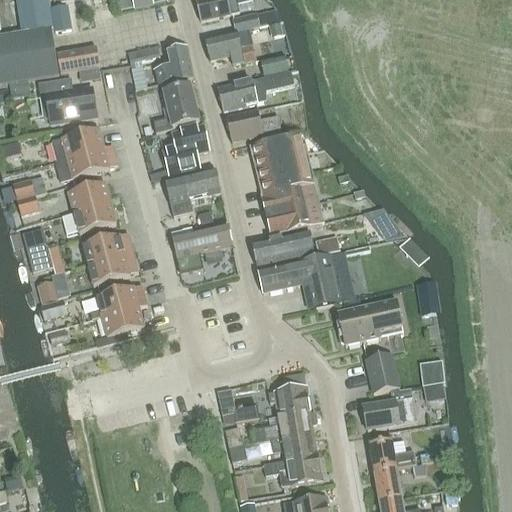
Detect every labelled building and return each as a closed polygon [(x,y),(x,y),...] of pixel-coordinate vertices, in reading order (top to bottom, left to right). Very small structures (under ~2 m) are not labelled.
[(15,0),(22,36),(0,39),(0,87),(59,78),(52,32),(55,31),(56,36),(71,33),(68,9),(51,12),(48,0),(15,0)] [(119,14),(135,11),(152,7),(150,0),(132,0),(133,0),(128,1),(128,0),(116,3),(119,14)] [(253,4),(252,0),(210,0),(196,3),(201,25),(240,16),(238,8),(253,4)] [(233,23),(236,35),(260,29),(257,17),(233,23)] [(205,43),(210,64),(231,59),(233,69),(256,63),(253,48),(241,51),(238,36),(205,43)] [(57,57),(61,77),(100,70),(97,50),(57,57)] [(129,56),(129,57),(132,72),(143,70),(142,64),(160,60),(158,50),(129,56)] [(170,72),(159,75),(162,87),(173,85),(173,86),(194,81),(187,50),(166,54),(170,72)] [(261,64),(265,80),(289,75),(285,58),(261,64)] [(108,87),(122,85),(120,70),(105,73),(108,87)] [(280,78),(218,92),(223,116),(257,108),(257,107),(255,98),(266,95),(294,89),(291,75),(280,78)] [(39,88),(41,101),(44,120),(47,123),(50,122),(51,129),(97,122),(92,92),(64,96),(62,84),(39,88)] [(154,126),(157,137),(174,133),(174,131),(200,125),(191,90),(164,97),(170,122),(154,126)] [(227,121),(232,146),(263,139),(264,145),(283,141),(279,120),(260,124),(258,114),(227,121)] [(176,151),(162,154),(168,180),(195,174),(200,172),(197,158),(209,155),(206,141),(208,136),(205,133),(204,129),(173,137),(176,151)] [(99,132),(52,145),(58,166),(105,153),(105,152),(99,132)] [(303,138),(251,150),(267,214),(262,215),(261,217),(263,224),(265,225),(269,224),(272,238),(324,226),(303,138)] [(3,149),(6,161),(22,156),(19,145),(3,149)] [(58,166),(56,166),(61,186),(110,173),(110,172),(119,170),(113,150),(105,152),(105,153),(58,166)] [(170,185),(166,186),(168,195),(174,221),(187,218),(190,217),(187,205),(221,197),(216,173),(170,185)] [(348,178),(337,181),(339,188),(349,185),(348,178)] [(17,205),(35,200),(31,184),(13,189),(17,205)] [(69,197),(74,217),(111,207),(106,187),(69,197)] [(363,194),(353,196),(355,203),(365,201),(363,194)] [(35,200),(17,205),(21,220),(39,215),(35,200)] [(111,207),(74,217),(62,220),(67,238),(79,235),(80,237),(117,227),(111,207)] [(382,214),(366,218),(386,244),(403,240),(382,214)] [(174,221),(166,223),(169,235),(190,230),(187,218),(174,221)] [(200,258),(233,250),(228,228),(193,236),(192,231),(171,236),(181,278),(204,273),(200,258)] [(23,238),(28,257),(49,252),(43,233),(23,238)] [(253,248),(257,270),(314,258),(309,236),(253,248)] [(120,239),(83,249),(88,269),(134,257),(128,238),(120,240),(120,239)] [(337,240),(315,245),(319,260),(341,255),(337,240)] [(49,252),(28,257),(33,277),(54,271),(49,252)] [(131,279),(130,278),(139,276),(134,257),(88,269),(94,289),(131,279)] [(342,306),(342,305),(332,259),(258,275),(263,297),(303,288),(309,313),(316,311),(342,306)] [(37,289),(42,308),(59,303),(54,284),(37,289)] [(433,287),(418,289),(422,319),(436,317),(433,287)] [(148,309),(143,290),(134,292),(134,291),(97,301),(100,314),(90,316),(92,324),(102,321),(139,311),(148,309)] [(345,346),(346,349),(381,342),(380,336),(403,331),(396,302),(372,307),(373,310),(339,318),(342,331),(340,332),(338,334),(341,345),(343,347),(345,346)] [(41,310),(45,324),(68,318),(64,304),(41,310)] [(139,311),(102,321),(108,341),(145,331),(139,311)] [(50,337),(52,348),(70,344),(67,332),(50,337)] [(366,364),(374,397),(400,391),(392,358),(366,364)] [(311,416),(304,377),(284,381),(286,393),(275,395),(275,396),(268,397),(270,408),(276,406),(279,421),(310,415),(310,416),(311,416)] [(418,426),(414,402),(396,405),(363,410),(367,435),(418,426)] [(234,413),(236,426),(260,422),(257,409),(234,413)] [(312,430),(316,429),(318,427),(316,419),(314,417),(310,418),(310,416),(310,415),(279,421),(280,430),(252,434),(254,448),(272,445),(314,437),(312,430)] [(226,434),(229,452),(244,449),(240,431),(226,434)] [(274,457),(285,455),(286,464),(317,459),(314,437),(272,445),(274,457)] [(392,445),(370,448),(375,477),(397,473),(417,470),(414,456),(395,459),(392,445)] [(244,449),(229,452),(232,466),(246,463),(244,449)] [(266,480),(280,478),(282,491),(291,490),(323,485),(319,459),(317,459),(286,464),(264,468),(266,480)] [(425,469),(413,471),(415,480),(426,478),(425,469)] [(397,473),(375,477),(380,505),(402,502),(397,473)] [(328,511),(326,500),(283,508),(283,511),(328,511)] [(403,511),(402,502),(380,505),(380,511),(403,511)]
